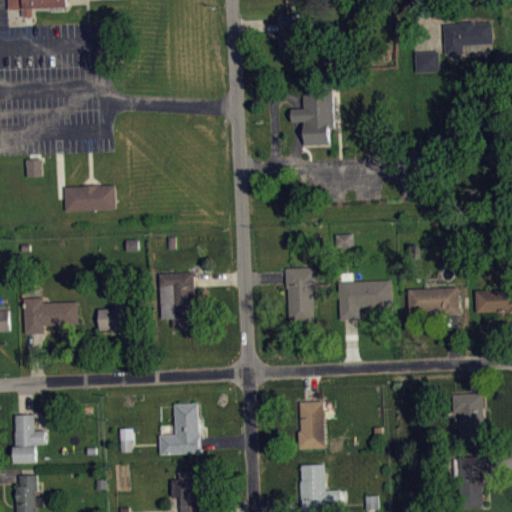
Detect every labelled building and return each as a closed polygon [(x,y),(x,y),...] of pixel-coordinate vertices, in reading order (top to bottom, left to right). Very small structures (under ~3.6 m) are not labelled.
[(69,0),(70,5),(32,6),(33,15),(28,15),(23,15),(23,8),(9,8),(8,0),(69,0)] [(281,60),(304,60),(303,19),(280,20),(281,60)] [(444,23),(446,53),(463,52),(463,45),(492,43),(491,22),(476,23),(476,21),(460,21),(460,23),(444,23)] [(416,51),(417,72),(439,71),(438,51),(416,51)] [(305,144),(303,121),(292,121),(291,107),(303,107),(303,90),(333,89),(334,127),(329,127),(330,143),(305,144)] [(30,182),(45,181),(44,163),(29,164),(30,182)] [(65,185),(116,183),(117,207),(66,209),(65,185)] [(356,253),(356,238),(338,239),(338,253),(356,253)] [(286,267),(290,319),(314,319),(314,289),(319,289),(318,265),(286,267)] [(160,272),(162,318),(173,318),(173,326),(197,325),(195,271),(160,272)] [(339,281),(340,318),(360,318),(359,305),(392,304),(391,279),(339,281)] [(409,288),(410,311),(445,310),(445,314),(460,313),(458,285),(409,288)] [(511,287),(476,289),(477,311),(511,310),(511,287)] [(99,308),(100,330),(140,327),(137,288),(115,289),(116,307),(99,308)] [(24,296),(26,333),(45,332),(45,321),(79,320),(78,300),(44,301),(43,296),(24,296)] [(0,330),(11,330),(10,309),(0,309),(0,330)] [(459,392),(461,441),(486,440),(484,392),(459,392)] [(301,400),(303,430),(299,430),(300,447),(327,446),(324,399),(301,400)] [(160,434),(161,453),(203,451),(201,432),(199,432),(199,401),(175,403),(176,433),(160,434)] [(17,413),(17,430),(15,430),(16,445),(14,445),(15,461),(39,460),(38,444),(47,444),(46,428),(35,428),(34,412),(17,413)] [(123,433),(123,457),(135,456),(135,433),(123,433)] [(484,505),(463,506),(460,460),(482,458),(484,505)] [(302,463),(302,479),(301,479),(301,496),(303,496),(303,511),(327,511),(327,504),(342,504),(341,488),(326,489),(326,462),(302,463)] [(179,469),(179,478),(172,478),(173,495),(181,495),(181,511),(204,511),(203,469),(179,469)] [(16,485),(17,511),(37,511),(37,506),(45,506),(44,495),(36,495),(36,489),(38,489),(38,473),(20,474),(20,485),(16,485)] [(381,511),(381,500),(368,500),(368,511),(381,511)]
